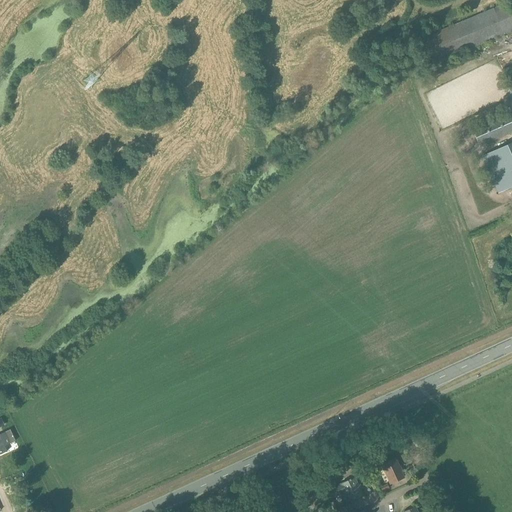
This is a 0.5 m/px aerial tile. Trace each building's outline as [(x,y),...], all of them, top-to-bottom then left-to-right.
[(511,16),(507,3),(423,37),(434,63),(511,31),(511,16)] [(471,127),(480,147),(511,132),(511,118),(508,111),(471,127)] [(498,193),(511,187),(511,142),(511,143),(481,157),(498,193)] [(41,412),(27,419),(37,441),(51,434),(41,412)] [(73,420),(60,426),(68,444),(81,438),(73,420)] [(11,432),(0,437),(0,457),(8,454),(7,451),(6,449),(17,444),(15,441),(11,432)] [(394,482),(405,477),(397,459),(386,464),(394,482)] [(356,478),(343,483),(331,489),(335,498),(345,494),(349,503),(364,496),(356,478)]
